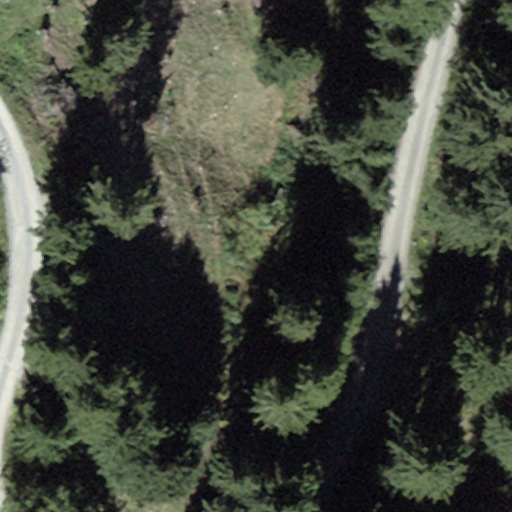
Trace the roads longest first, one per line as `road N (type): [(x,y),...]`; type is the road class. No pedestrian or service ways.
road 1 (track): [(446,0),(374,328),(323,511)]
road 2 (track): [(0,387),(23,288),(24,237),(0,140)]
